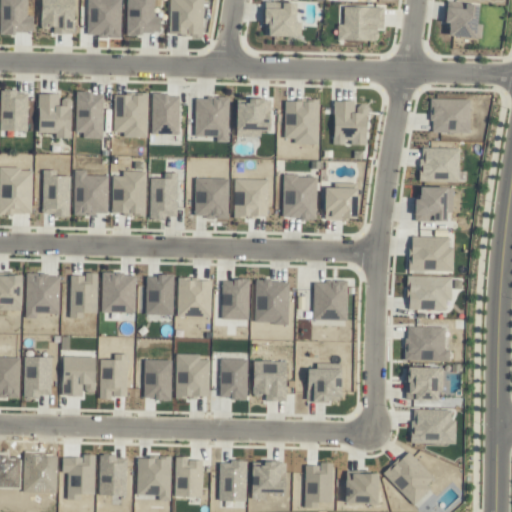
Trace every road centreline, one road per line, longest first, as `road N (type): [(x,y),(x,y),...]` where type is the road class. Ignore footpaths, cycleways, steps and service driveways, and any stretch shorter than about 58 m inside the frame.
road 1 (residential): [(0,60),(511,73)]
road 2 (residential): [(412,0),(377,230),(371,403),(362,425)]
road 3 (residential): [(375,253),(0,242)]
road 4 (residential): [(362,425),(342,432),(0,424)]
road 5 (tertiary): [(493,511),(498,269),(511,165)]
